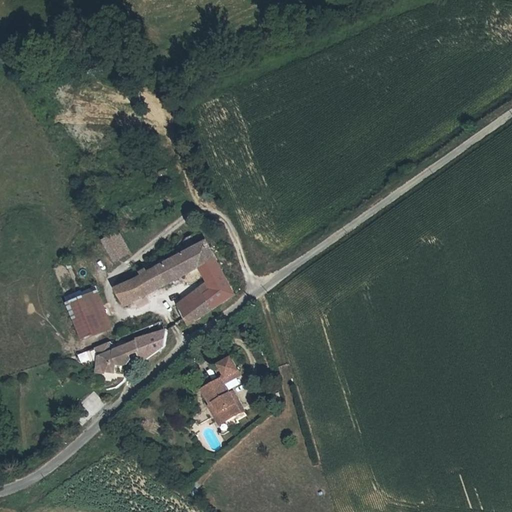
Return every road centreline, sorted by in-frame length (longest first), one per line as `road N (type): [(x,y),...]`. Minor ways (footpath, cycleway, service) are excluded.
road 1 (unclassified): [(511,115),(185,345),(50,466),(0,487)]
road 2 (unknown): [(258,291),(227,222),(197,210),(115,271),(108,286),(118,313),(184,288)]
